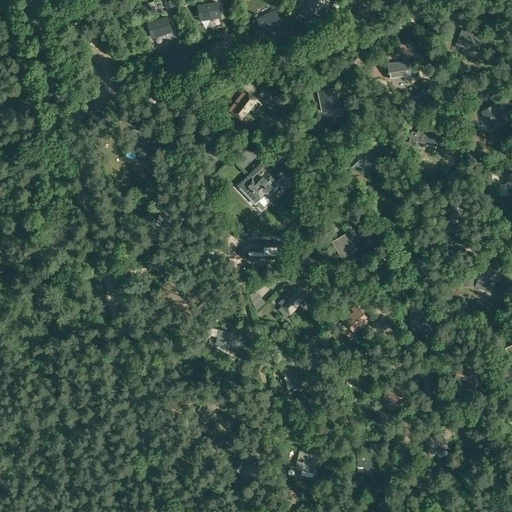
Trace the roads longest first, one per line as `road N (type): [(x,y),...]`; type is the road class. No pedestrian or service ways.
road 1 (unclassified): [(109,278),(32,0)]
road 2 (track): [(161,511),(109,278)]
